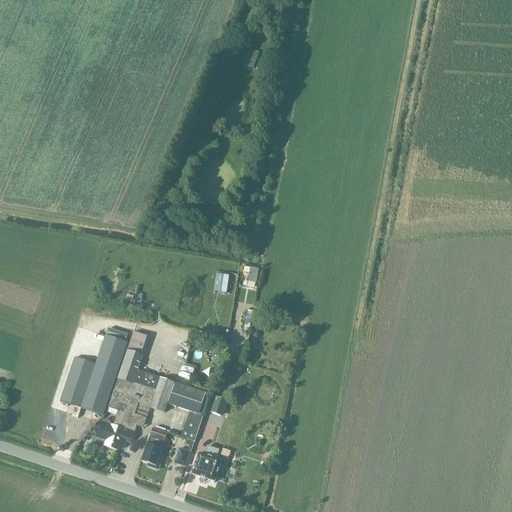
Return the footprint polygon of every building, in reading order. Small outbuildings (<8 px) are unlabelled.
[(245,65),(244,66),(253,69),(253,68),(256,60),(259,53),(250,50),(248,57),(245,65)] [(256,283),(259,270),(250,268),(248,282),(256,283)] [(243,330),(249,330),(253,312),(246,311),(243,330)] [(101,423),(95,438),(105,442),(103,447),(117,451),(119,446),(123,448),(125,442),(130,443),(137,422),(133,420),(134,416),(145,419),(148,410),(151,410),(161,379),(139,372),(149,340),(132,334),(123,363),(108,408),(118,412),(112,427),(110,427),(110,424),(110,422),(108,420),(106,420),(104,420),(102,421),(101,423)] [(60,403),(103,417),(128,345),(105,338),(96,366),(75,359),(60,403)] [(161,379),(151,410),(164,415),(167,406),(189,413),(189,415),(187,419),(200,424),(202,418),(201,417),(202,416),(199,415),(206,394),(161,379)] [(216,398),(211,413),(220,417),(225,401),(216,398)] [(194,443),(200,424),(187,419),(181,438),(185,440),(193,442),(194,443)] [(141,462),(148,464),(147,466),(148,468),(157,471),(159,469),(162,459),(160,458),(162,451),(159,450),(161,443),(164,444),(168,434),(153,429),(149,443),(148,443),(141,462)] [(179,449),(174,463),(185,467),(190,453),(193,442),(185,440),(186,443),(189,446),(187,452),(179,449)] [(191,477),(200,480),(199,482),(205,484),(205,482),(214,485),(221,463),(216,462),(219,452),(207,448),(204,458),(198,456),(191,477)] [(265,460),(261,470),(267,471),(270,462),(265,460)]
